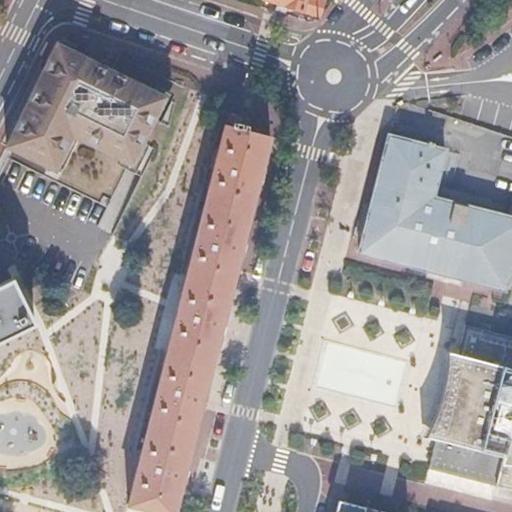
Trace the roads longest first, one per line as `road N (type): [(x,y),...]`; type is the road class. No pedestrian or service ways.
road 1 (secondary): [(220,511),(311,148)]
road 2 (residential): [(300,67),(103,0)]
road 3 (secondary): [(362,90),(455,0)]
